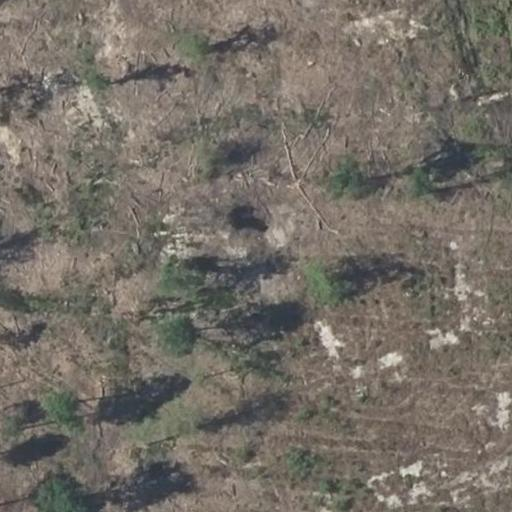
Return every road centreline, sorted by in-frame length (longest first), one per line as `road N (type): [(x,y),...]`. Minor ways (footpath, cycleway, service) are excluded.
road 1 (residential): [(0,231),(85,207),(126,214),(172,239),(363,178)]
road 2 (residential): [(511,418),(461,255),(434,201),(363,178)]
road 3 (residential): [(511,458),(345,511)]
